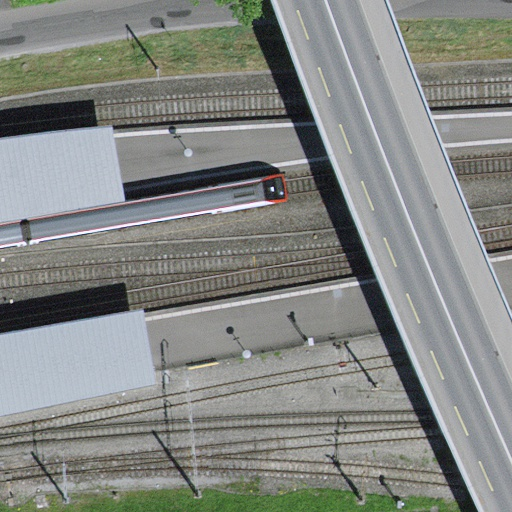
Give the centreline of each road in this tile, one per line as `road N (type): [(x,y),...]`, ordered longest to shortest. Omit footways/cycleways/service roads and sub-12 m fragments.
road 1 (primary): [(511,460),(324,0)]
road 2 (residential): [(0,37),(168,10),(332,0)]
